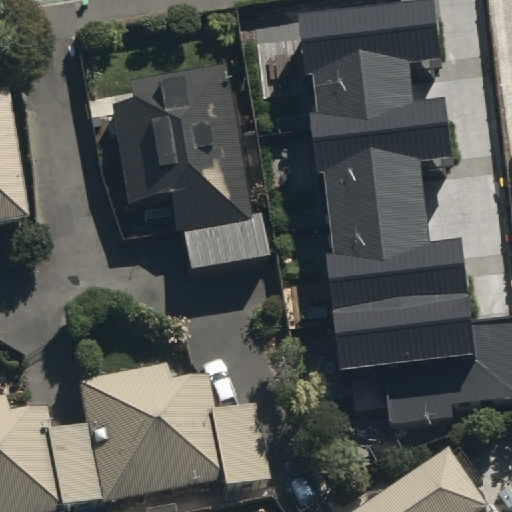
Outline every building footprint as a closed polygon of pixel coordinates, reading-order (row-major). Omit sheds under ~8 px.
[(436,0),(399,0),(299,13),(307,76),(314,75),(318,113),(310,114),(318,172),(325,171),(336,255),(328,257),(343,370),(384,365),(392,427),(459,419),(457,406),(511,398),(511,315),(474,321),(463,234),(432,238),(423,168),(456,164),(447,97),(415,101),(411,69),(445,65),(436,0)] [(250,236),(224,84),(107,104),(133,256),(178,248),(187,299),(270,285),(261,234),(250,236)] [(0,259),(27,255),(8,130),(0,131),(0,259)] [(85,441),(96,511),(138,511),(215,497),(218,510),(267,501),(251,419),(212,427),(206,392),(168,400),(166,386),(78,403),(85,441)] [(0,511),(96,511),(85,441),(52,447),(47,423),(12,430),(9,416),(0,417),(0,511)] [(417,511),(482,511),(462,481),(417,511)]
